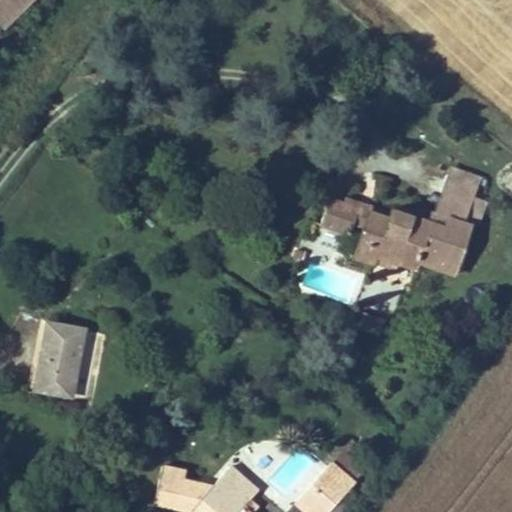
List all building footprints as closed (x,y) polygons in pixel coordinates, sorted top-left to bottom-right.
[(22,0),(0,0),(0,12),(5,18),(22,0)] [(436,165),(421,215),(436,220),(440,207),(455,212),(466,174),(436,165)] [(352,203),(321,193),(319,195),(312,218),(344,228),(347,219),(352,203)] [(352,203),(347,219),(360,223),(366,207),(352,203)] [(366,207),(360,223),(351,252),(364,256),(366,249),(390,256),(392,248),(415,255),(417,245),(456,257),(460,242),(447,237),(455,212),(440,207),(436,220),(421,215),(382,205),(379,211),(366,207)] [(460,242),(467,215),(455,212),(447,237),(460,242)] [(323,230),(316,243),(334,253),(341,240),(323,230)] [(453,266),(456,257),(417,245),(415,255),(453,266)] [(392,248),(390,256),(413,263),(415,255),(392,248)] [(366,249),(364,256),(389,263),(390,256),(366,249)] [(76,306),(37,298),(26,364),(86,375),(92,343),(71,339),(76,306)] [(298,482),(322,503),(364,453),(342,433),(298,482)] [(216,474),(211,473),(177,464),(179,455),(155,449),(147,480),(191,490),(216,511),(270,511),(259,502),(265,493),(255,484),(243,498),(216,474)] [(147,480),(144,491),(188,501),(200,511),(216,511),(191,490),(147,480)]
